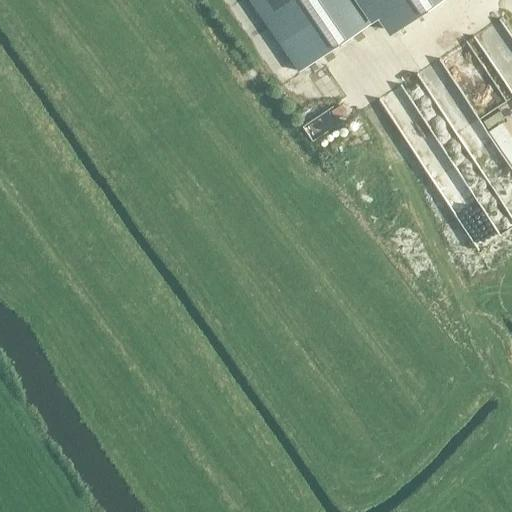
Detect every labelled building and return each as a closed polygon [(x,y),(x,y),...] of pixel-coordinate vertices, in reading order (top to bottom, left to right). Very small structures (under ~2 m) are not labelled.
[(383,16),(372,0),(251,0),(300,72),(383,16)] [(372,0),(383,16),(395,36),(446,0),(372,0)] [(511,91),(511,35),(500,18),(474,36),(511,91)] [(464,135),(487,184),(511,172),(511,167),(509,161),(500,164),(451,60),(423,73),(447,123),(436,129),(443,144),(464,135)] [(316,140),(344,120),(334,107),(306,127),(316,140)]
